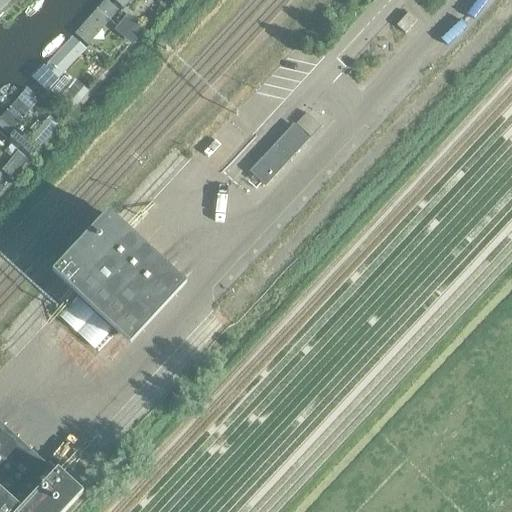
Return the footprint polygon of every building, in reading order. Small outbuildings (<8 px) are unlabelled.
[(117,0),(115,2),(125,12),(136,0),(117,0)] [(107,11),(79,40),(90,50),(117,20),(107,11)] [(64,56),(37,85),(48,94),(75,65),(64,56)] [(25,99),(0,126),(0,129),(9,138),(36,108),(25,99)] [(274,145),(250,172),(265,185),(290,159),(309,139),(295,125),(274,145)] [(108,213),(53,273),(77,296),(112,328),(131,346),(186,285),(108,213)] [(58,316),(93,349),(112,328),(77,296),(58,316)] [(0,511),(63,511),(80,494),(68,484),(67,483),(56,472),(52,475),(0,426),(0,511)]
